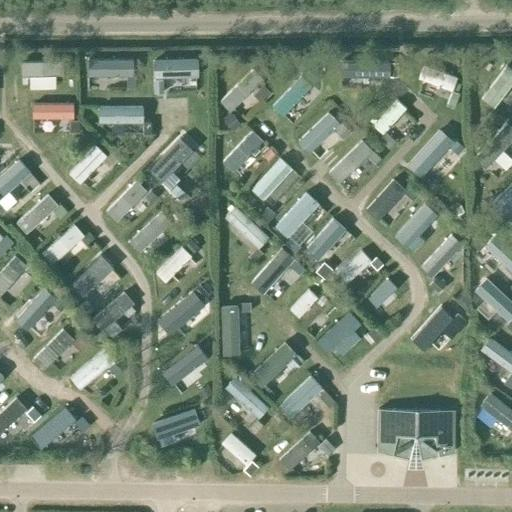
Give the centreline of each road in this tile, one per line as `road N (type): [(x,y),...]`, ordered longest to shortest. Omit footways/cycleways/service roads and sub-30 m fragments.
road 1 (residential): [(511,25),(0,26)]
road 2 (track): [(1,316),(14,364),(105,421),(121,441)]
